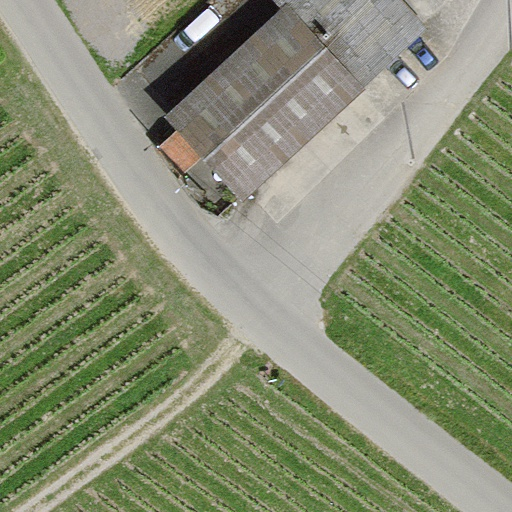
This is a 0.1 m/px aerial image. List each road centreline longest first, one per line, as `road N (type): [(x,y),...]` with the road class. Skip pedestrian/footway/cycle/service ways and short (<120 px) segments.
road 1 (tertiary): [(26,0),(194,246),(261,316),(507,511)]
road 2 (track): [(508,0),(261,316)]
road 3 (track): [(31,511),(278,329)]
